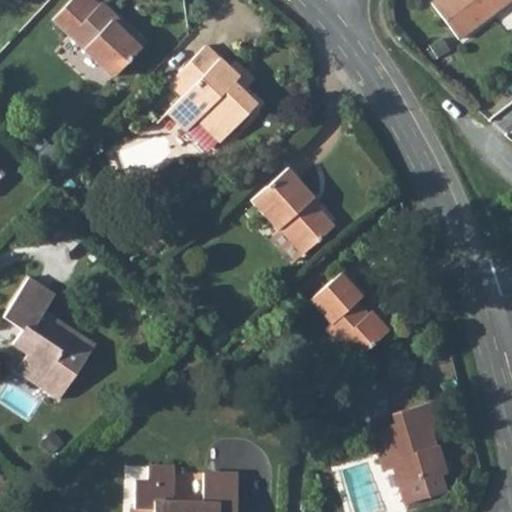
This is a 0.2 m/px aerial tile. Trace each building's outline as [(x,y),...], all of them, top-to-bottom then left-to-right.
[(91,0),(61,0),(46,16),(64,33),(68,30),(80,41),(77,45),(109,75),(139,45),(106,15),(110,11),(98,0),(96,0),(94,2),(91,0)] [(434,0),(458,31),(498,0),(434,0)] [(202,47),(166,86),(181,100),(165,117),(186,135),(200,121),(210,130),(206,135),(220,147),(257,110),(229,84),(235,78),(202,47)] [(285,167),(246,201),(273,233),(278,229),(299,254),(332,227),(309,202),(313,199),(285,167)] [(345,270),(310,301),(331,324),(325,330),(353,364),(388,333),(372,315),(369,319),(357,304),(367,295),(345,270)] [(49,324),(53,318),(65,301),(40,283),(12,323),(28,334),(15,353),(31,363),(21,377),(65,407),(104,351),(74,331),(69,338),(49,324)] [(74,331),(53,318),(49,324),(69,338),(74,331)] [(375,435),(382,462),(393,459),(398,473),(408,506),(448,493),(440,464),(444,463),(440,446),(437,447),(432,433),(440,430),(433,404),(396,417),(398,428),(375,435)] [(393,459),(382,462),(387,475),(398,473),(393,459)] [(134,511),(133,511),(240,511),(242,477),(206,476),(205,506),(177,506),(177,472),(150,472),(150,487),(139,486),(137,511),(134,511)]
